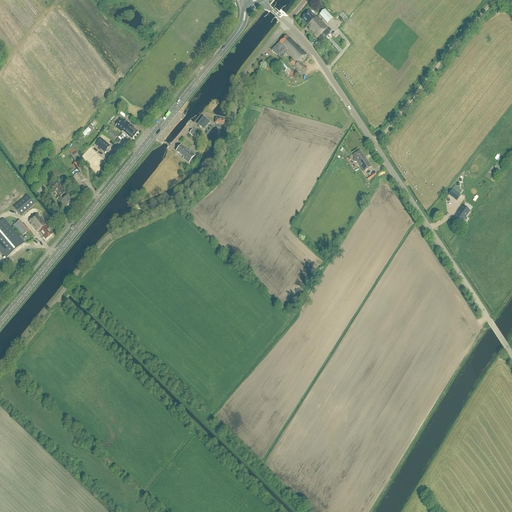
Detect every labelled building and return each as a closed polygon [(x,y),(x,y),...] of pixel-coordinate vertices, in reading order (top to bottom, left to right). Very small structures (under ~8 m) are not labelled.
[(319,15),(327,24),(333,19),(325,10),(319,15)] [(310,12),(301,20),(309,28),(313,25),(314,26),(315,25),(315,26),(320,21),(317,18),(316,19),(310,12)] [(320,21),(315,26),(322,34),(327,29),(320,21)] [(324,36),(322,34),(315,26),(315,25),(314,26),(313,25),(309,28),(308,29),(317,39),(319,37),(320,38),(322,38),(324,36)] [(297,64),(295,67),(300,72),(305,67),(299,62),(306,55),(303,52),(302,53),(299,50),(300,49),(287,36),(272,51),(277,56),(279,58),(282,55),(283,56),(287,53),(293,60),(297,64)] [(277,64),(284,73),(286,75),(285,75),(286,77),(287,79),(289,78),(295,76),(293,71),(291,72),(289,69),(288,69),(280,61),(277,64)] [(122,133),(123,132),(122,132),(123,131),(124,132),(127,129),(128,130),(132,126),(122,118),(115,128),(122,133)] [(198,126),(204,131),(209,124),(203,119),(198,126)] [(122,132),(123,132),(132,140),(138,133),(133,129),(134,128),(132,126),(128,130),(127,129),(124,132),(123,131),(122,132)] [(88,128),(82,134),(85,137),(87,135),(87,136),(90,134),(89,133),(91,131),(88,128)] [(105,134),(114,141),(118,137),(109,130),(105,134)] [(96,145),(105,153),(110,147),(101,139),(96,145)] [(189,153),(181,147),(177,152),(184,158),(183,159),(189,164),(195,156),(189,152),(189,153)] [(360,151),(353,156),(355,159),(354,160),(354,161),(355,163),(356,163),(357,162),(363,172),(371,167),(363,155),(362,155),(360,151)] [(73,166),(75,168),(78,171),(81,169),(78,165),(76,163),(73,166)] [(73,178),(82,190),(86,187),(82,182),(85,180),(80,173),(73,178)] [(70,193),(59,179),(48,187),(50,191),(51,190),(53,193),(52,194),(57,200),(58,199),(64,206),(65,206),(66,208),(73,203),(69,198),(71,196),(69,194),(70,193)] [(41,197),(45,194),(40,187),(35,190),(41,197)] [(452,190),(449,194),(454,198),(454,199),(453,199),(455,201),(456,202),(461,196),(452,190)] [(13,208),(21,217),(35,205),(27,196),(13,208)] [(454,219),(461,223),(469,212),(463,207),(454,219)] [(46,240),(53,235),(48,229),(49,229),(38,215),(29,222),(39,234),(40,233),(46,240)] [(0,252),(6,259),(10,256),(24,243),(4,219),(0,221),(0,252)] [(27,233),(31,238),(34,235),(24,224),(23,225),(19,221),(13,226),(22,237),(27,233)]
